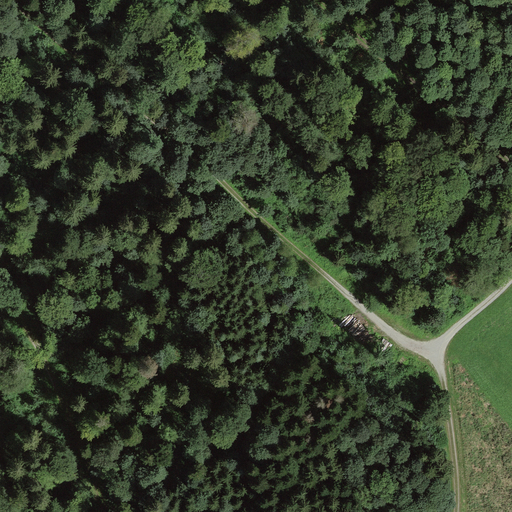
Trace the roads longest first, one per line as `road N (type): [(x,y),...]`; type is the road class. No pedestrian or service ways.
road 1 (track): [(22,0),(407,344),(439,350)]
road 2 (track): [(511,277),(439,350),(456,511)]
road 3 (track): [(104,511),(58,386),(0,284)]
